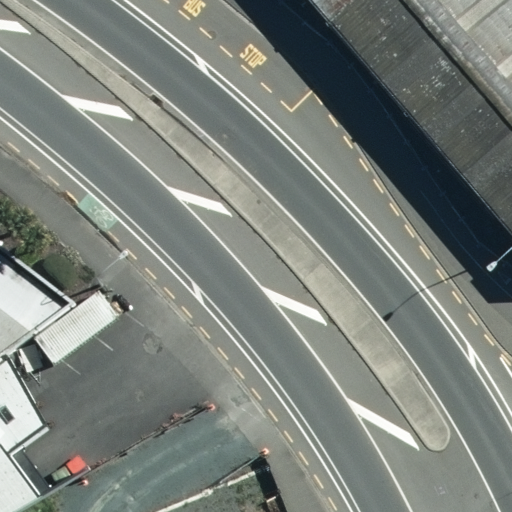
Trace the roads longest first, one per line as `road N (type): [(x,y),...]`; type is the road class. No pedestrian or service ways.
road 1 (trunk): [(76,0),(206,95),(308,186),(456,379),(511,480)]
road 2 (trunk): [(383,511),(346,439),(188,244),(0,83)]
